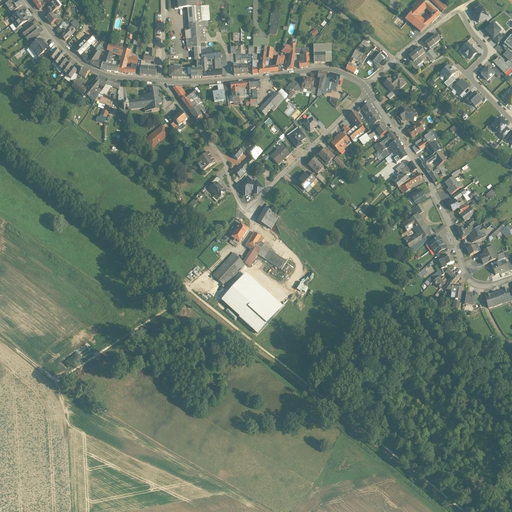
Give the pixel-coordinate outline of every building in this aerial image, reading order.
[(42,0),(43,0),(36,5),(39,9),(44,4),(44,3),(48,0),(42,0)] [(199,0),(176,0),(178,10),(187,9),(200,8),(199,0)] [(377,0),(396,16),(399,12),(396,9),(398,6),(390,0),(377,0)] [(446,10),(436,0),(434,0),(432,2),(443,13),(446,10)] [(52,3),(47,7),(51,13),(52,12),(54,10),(59,7),(55,1),(52,3)] [(420,2),(412,10),(414,13),(405,22),(411,27),(417,18),(418,19),(426,11),(428,9),(420,2)] [(473,17),(481,12),(478,6),(470,11),(473,17)] [(200,8),(187,9),(189,32),(187,32),(186,35),(186,40),(200,39),(203,39),(202,28),(207,28),(207,22),(208,22),(207,8),(200,8)] [(432,17),(428,22),(432,25),(439,18),(434,13),(428,9),(426,11),(432,17)] [(14,15),(10,18),(13,22),(24,14),(20,10),(14,15)] [(54,15),(52,12),(51,13),(46,17),(51,24),(55,20),(57,19),(54,15)] [(486,21),(481,12),(473,17),(478,26),(486,21)] [(24,14),(13,22),(16,27),(20,24),(27,19),(24,14)] [(280,16),(272,14),(270,30),(277,31),(278,31),(280,16)] [(418,19),(417,18),(411,27),(420,34),(429,28),(425,25),(418,19)] [(25,28),(21,31),(25,35),(35,28),(32,23),(31,23),(25,28)] [(20,24),(16,27),(17,27),(13,30),(15,32),(19,29),(22,27),(20,24)] [(488,38),(493,42),(499,36),(500,35),(493,27),(488,32),(487,31),(484,34),(488,38)] [(35,28),(25,35),(28,40),(32,37),(38,32),(35,28)] [(61,36),(65,40),(72,33),(74,30),(72,28),(70,30),(68,29),(61,36)] [(492,43),(497,48),(503,42),(499,36),(493,42),(492,43)] [(268,41),(253,38),(253,48),(262,49),(262,48),(267,49),(268,41)] [(440,43),(435,38),(430,42),(434,48),(440,43)] [(34,43),(30,46),(34,51),(41,46),(41,45),(46,41),(45,40),(42,40),(39,39),(34,43)] [(186,40),(187,50),(191,49),(191,50),(193,50),(193,49),(194,49),(200,49),(200,43),(200,39),(186,40)] [(509,56),(511,58),(511,41),(510,39),(507,43),(503,48),(502,49),(506,53),(506,55),(508,56),(509,56)] [(85,40),(75,50),(80,55),(90,44),(85,40)] [(278,42),(269,40),(267,49),(273,50),(282,52),(282,48),(283,46),(278,45),(278,42)] [(46,41),(41,45),(41,46),(34,51),(37,56),(38,56),(42,53),(44,51),(43,51),(46,49),(46,46),(46,45),(47,43),(46,41)] [(353,56),(365,63),(367,59),(361,55),(370,44),(365,41),(355,53),(353,56)] [(434,48),(430,42),(424,46),(429,52),(429,51),(430,52),(431,53),(435,49),(434,48)] [(97,48),(95,51),(99,53),(101,50),(103,51),(105,46),(100,44),(97,48)] [(123,50),(109,45),(107,52),(112,53),(121,57),(123,50)] [(213,50),(201,51),(201,55),(220,53),(220,46),(213,47),(213,50)] [(331,47),(320,47),(313,48),(313,51),(313,56),(320,56),(325,56),(325,63),(331,63),(331,55),(331,47)] [(469,49),(467,47),(466,47),(461,53),(463,56),(466,60),(467,59),(470,62),(476,56),(469,49)] [(56,50),(54,49),(49,56),(51,58),(50,58),(54,61),(58,54),(60,52),(56,50)] [(129,51),(124,50),(122,59),(121,62),(126,64),(127,63),(128,56),(129,56),(130,51),(129,51)] [(155,50),(149,50),(149,56),(144,55),(143,60),(153,62),(155,54),(155,50)] [(420,50),(414,55),(419,60),(422,64),(426,60),(424,57),(425,57),(420,50)] [(95,51),(87,62),(93,66),(97,67),(99,62),(95,60),(98,55),(99,53),(95,51)] [(113,62),(109,61),(112,53),(107,52),(103,63),(101,69),(107,71),(115,72),(116,66),(112,66),(113,62)] [(42,53),(38,56),(37,56),(35,58),(39,63),(44,56),(42,53)] [(220,53),(201,55),(201,61),(201,62),(205,61),(210,61),(214,60),(221,60),(220,53)] [(60,56),(58,54),(54,61),(53,61),(55,63),(58,65),(63,59),(64,57),(61,55),(60,56)] [(383,61),(376,55),(372,60),(371,59),(369,62),(377,68),(383,61)] [(414,55),(408,60),(411,63),(413,65),(414,65),(419,60),(414,55)] [(509,65),(511,61),(511,58),(509,56),(508,56),(506,55),(502,59),(508,64),(509,65)] [(129,56),(128,56),(127,63),(131,64),(136,66),(137,61),(136,58),(129,56)] [(309,56),(303,56),(304,64),(300,64),(299,64),(299,70),(309,68),(309,56)] [(325,63),(325,56),(320,56),(313,56),(314,65),(325,65),(325,63)] [(365,63),(353,56),(351,61),(355,62),(355,63),(360,66),(362,67),(365,63)] [(275,58),(273,69),(269,69),(270,74),(278,73),(278,72),(278,68),(280,59),(275,58)] [(68,62),(63,59),(58,65),(57,66),(59,67),(59,68),(62,70),(67,63),(68,62)] [(221,60),(214,60),(214,62),(214,63),(215,71),(216,73),(212,73),(212,78),(222,77),(221,60)] [(505,67),(498,60),(493,66),(504,77),(509,72),(505,67)] [(145,62),(141,61),(140,67),(139,75),(147,76),(148,68),(144,68),(145,62)] [(201,61),(196,61),(196,62),(196,70),(190,70),(191,79),(202,79),(201,62),(201,61)] [(208,73),(207,71),(206,66),(206,65),(205,61),(201,62),(202,79),(212,78),(212,73),(208,73)] [(351,61),(345,72),(354,76),(356,73),(356,72),(352,70),(355,63),(355,62),(351,61)] [(126,64),(121,62),(120,63),(119,67),(118,72),(124,74),(128,74),(128,70),(125,70),(126,64)] [(72,66),(67,63),(62,70),(62,71),(64,72),(63,72),(67,74),(72,67),(72,66)] [(420,72),(414,65),(413,65),(411,63),(409,65),(416,74),(420,72)] [(131,64),(130,70),(128,70),(128,74),(135,75),(136,66),(131,64)] [(265,67),(260,66),(259,70),(259,75),(270,74),(269,69),(268,69),(268,68),(265,68),(265,67)] [(77,71),(72,67),(67,74),(66,75),(68,77),(71,79),(77,71)] [(89,71),(83,67),(79,74),(85,78),(89,71)] [(153,69),(148,68),(147,76),(156,77),(156,72),(153,71),(153,69)] [(182,69),(170,68),(170,69),(170,71),(169,71),(169,77),(172,77),(172,78),(179,79),(179,77),(181,78),(182,69)] [(454,76),(447,69),(440,76),(447,83),(454,76)] [(480,78),(487,84),(494,78),(491,75),(487,71),(480,78)] [(494,72),(491,75),(494,78),(497,81),(500,78),(494,72)] [(327,74),(319,74),(318,80),(320,80),(318,91),(323,92),(323,90),(324,88),(325,82),(325,81),(326,79),(327,74)] [(339,78),(330,75),(328,80),(329,81),(333,82),(332,85),(337,86),(339,78)] [(104,79),(99,76),(91,86),(95,89),(99,85),(101,86),(104,79)] [(395,80),(391,83),(389,81),(384,87),(390,93),(396,88),(400,91),(405,86),(397,77),(394,80),(395,80)] [(314,81),(304,79),(303,84),(302,90),(304,90),(312,91),(312,89),(314,81)] [(87,90),(75,80),(72,86),(82,95),(87,90)] [(116,83),(108,80),(106,86),(105,87),(103,90),(107,92),(109,88),(111,88),(112,87),(114,88),(116,83)] [(259,82),(248,83),(249,89),(249,91),(252,91),(252,94),(256,94),(256,91),(260,90),(259,82)] [(459,99),(468,91),(461,83),(457,87),(453,91),(454,92),(457,96),(456,96),(459,99)] [(237,84),(230,85),(231,90),(232,90),(232,93),(233,95),(231,95),(232,104),(239,103),(239,100),(239,95),(239,94),(238,94),(237,84)] [(299,84),(294,90),(295,92),(303,93),(304,90),(302,90),(303,84),(299,84)] [(457,87),(454,84),(448,90),(452,94),(454,92),(453,91),(457,87)] [(95,89),(91,86),(85,93),(95,101),(101,92),(99,90),(98,91),(95,89)] [(223,86),(217,87),(218,93),(213,94),(214,103),(225,101),(225,99),(224,92),(223,92),(223,90),(223,86)] [(156,88),(149,88),(150,95),(140,96),(141,99),(143,99),(144,100),(127,102),(127,103),(126,103),(127,104),(124,104),(123,104),(123,105),(122,105),(122,106),(122,107),(122,108),(123,109),(124,109),(124,108),(127,108),(127,109),(128,109),(128,110),(144,109),(145,113),(159,111),(158,106),(160,106),(161,105),(161,104),(161,103),(161,101),(160,101),(159,100),(158,100),(157,95),(159,95),(158,88),(156,88)] [(186,96),(180,89),(173,89),(181,100),(186,96)] [(101,92),(95,101),(104,104),(110,106),(111,107),(114,100),(104,96),(107,92),(103,90),(101,92)] [(186,96),(181,100),(186,106),(189,103),(190,102),(190,103),(194,100),(198,97),(194,91),(186,96)] [(284,101),(276,93),(268,101),(274,107),(270,110),(273,113),(280,105),(284,101)] [(463,100),(466,104),(473,98),(469,94),(463,100)] [(481,104),(474,97),(473,98),(466,104),(465,104),(469,109),(471,107),(474,111),(481,104)] [(425,98),(419,102),(422,107),(428,104),(425,98)] [(338,101),(331,99),(329,103),(336,110),(338,101)] [(268,101),(258,111),(264,117),(270,110),(274,107),(268,101)] [(202,103),(198,105),(201,109),(208,120),(212,117),(202,103)] [(409,109),(406,103),(400,107),(403,111),(409,112),(409,109)] [(110,106),(104,104),(100,114),(105,116),(110,106)] [(193,109),(190,112),(196,120),(201,116),(198,112),(201,109),(198,105),(193,109)] [(365,109),(362,111),(367,119),(374,114),(369,107),(365,109)] [(409,112),(403,111),(402,112),(403,112),(403,113),(396,118),(401,124),(404,122),(412,124),(414,114),(409,112)] [(183,112),(173,120),(173,121),(179,127),(183,123),(185,122),(189,118),(183,112)] [(363,125),(355,113),(348,118),(349,118),(353,124),(355,125),(356,127),(357,127),(358,129),(360,127),(363,125)] [(374,114),(367,119),(372,127),(373,127),(378,123),(379,122),(374,114)] [(307,121),(303,125),(310,133),(318,125),(312,119),(309,123),(307,121)] [(179,127),(173,121),(169,124),(174,130),(179,127)] [(507,130),(499,123),(491,130),(499,137),(499,138),(506,131),(507,130)] [(299,125),(296,127),(298,130),(299,130),(302,134),(304,132),(299,125)] [(351,132),(346,126),(342,129),(347,135),(351,132)] [(164,128),(162,127),(145,140),(152,148),(169,134),(164,128)] [(359,130),(358,129),(357,127),(351,132),(347,135),(354,144),(359,141),(364,137),(362,133),(364,131),(361,128),(359,130)] [(416,129),(408,134),(412,140),(421,135),(419,132),(421,130),(419,128),(419,127),(416,129)] [(383,128),(376,133),(378,136),(380,139),(385,136),(387,134),(383,128)] [(298,130),(288,137),(297,149),(302,145),(300,142),(305,139),(302,134),(299,130),(298,130)] [(502,144),(509,134),(506,131),(499,138),(499,137),(497,139),(502,144)] [(391,134),(386,138),(382,142),(381,142),(384,146),(386,145),(390,142),(394,139),(391,134)] [(511,139),(511,136),(509,134),(502,144),(508,147),(509,146),(508,146),(511,139)] [(349,144),(341,135),(334,141),(335,142),(332,145),(338,152),(341,150),(343,151),(347,148),(346,147),(349,144)] [(359,141),(363,147),(370,141),(367,138),(366,136),(364,137),(359,141)] [(435,143),(430,136),(415,146),(416,148),(417,149),(426,143),(428,148),(434,144),(435,143)] [(261,152),(249,142),(246,146),(249,148),(246,152),(255,159),(261,152)] [(381,142),(373,149),(380,157),(382,155),(382,154),(385,152),(385,151),(382,147),(384,146),(381,142)] [(393,146),(389,148),(393,155),(401,150),(396,143),(393,146)] [(440,154),(434,144),(428,148),(426,143),(417,149),(420,153),(425,150),(427,153),(425,154),(427,156),(428,155),(431,159),(438,155),(440,154)] [(241,147),(239,150),(238,149),(232,156),(237,160),(245,151),(241,147)] [(282,147),(270,157),(278,166),(289,156),(282,147)] [(334,158),(325,150),(319,156),(327,165),(334,158)] [(401,150),(393,155),(396,160),(393,162),(396,166),(407,159),(401,150)] [(209,152),(195,161),(202,171),(215,163),(209,152)] [(390,158),(385,152),(382,154),(382,155),(380,157),(383,161),(386,159),(387,160),(390,158)] [(446,163),(438,155),(431,159),(434,163),(437,168),(438,169),(442,166),(446,163)] [(255,163),(250,158),(245,163),(250,168),(251,168),(255,163)] [(342,164),(337,158),(334,161),(339,167),(342,164)] [(431,159),(421,166),(424,170),(427,168),(434,163),(431,159)] [(323,169),(315,160),(308,166),(317,175),(323,169)] [(411,164),(407,168),(405,170),(407,174),(409,172),(412,175),(416,172),(411,164)] [(396,172),(398,175),(405,170),(402,166),(396,172)] [(438,169),(438,170),(439,173),(442,177),(447,174),(442,166),(438,169)] [(244,170),(241,167),(236,171),(238,173),(237,174),(240,177),(245,172),(246,172),(244,170)] [(405,170),(398,175),(397,176),(399,179),(399,178),(401,180),(404,177),(403,176),(404,175),(405,175),(407,174),(405,170)] [(431,174),(428,176),(431,180),(435,178),(435,177),(439,173),(438,170),(437,170),(431,174)] [(316,178),(311,173),(308,175),(315,182),(317,179),(316,178)] [(308,175),(307,174),(302,179),(310,186),(315,182),(308,175)] [(176,178),(174,175),(170,179),(172,183),(174,189),(177,198),(179,200),(181,198),(179,196),(181,195),(179,189),(180,189),(178,184),(176,185),(176,183),(177,183),(175,179),(176,178)] [(325,181),(319,175),(316,178),(317,179),(322,184),(325,181)] [(219,179),(215,176),(209,182),(213,185),(216,182),(219,179)] [(419,176),(409,183),(412,188),(422,181),(419,176)] [(462,181),(458,176),(453,180),(456,185),(462,181)] [(247,177),(237,187),(245,195),(253,188),(255,186),(253,184),(247,177)] [(404,177),(401,180),(399,178),(399,179),(396,181),(397,182),(394,186),(398,190),(400,188),(409,183),(404,177)] [(437,180),(437,181),(433,183),(435,187),(443,181),(441,178),(437,180)] [(310,186),(302,179),(297,184),(299,185),(305,191),(310,186)] [(257,193),(263,188),(256,181),(253,184),(255,186),(253,188),(257,193)] [(457,187),(452,181),(444,186),(448,192),(446,193),(450,198),(462,189),(459,185),(457,187)] [(216,182),(213,185),(209,189),(218,198),(219,197),(221,197),(223,195),(223,193),(225,191),(216,182)] [(409,183),(401,188),(405,196),(410,193),(409,191),(412,188),(409,183)] [(305,191),(299,185),(296,188),(303,194),(305,191)] [(423,199),(424,199),(419,193),(415,196),(415,195),(413,197),(410,199),(414,205),(423,199)] [(492,195),(486,199),(489,203),(495,199),(492,195)] [(423,199),(414,205),(416,208),(425,202),(423,199)] [(186,208),(191,213),(199,204),(194,200),(186,208)] [(455,204),(448,207),(452,214),(458,211),(464,208),(462,205),(457,208),(455,204)] [(270,211),(265,207),(257,221),(265,225),(273,212),(272,212),(270,211)] [(419,207),(414,210),(417,215),(419,218),(424,214),(419,207)] [(464,208),(458,211),(460,214),(458,215),(459,219),(468,212),(465,207),(464,208)] [(459,219),(464,225),(474,218),(469,211),(468,212),(459,219)] [(273,212),(265,225),(271,229),(279,216),(273,212)] [(430,237),(418,218),(416,219),(416,218),(403,227),(406,234),(412,230),(417,238),(406,245),(409,250),(430,237)] [(248,228),(241,223),(238,227),(238,226),(237,227),(231,237),(234,238),(239,242),(248,228)] [(487,224),(482,228),(486,233),(491,229),(487,224)] [(266,234),(257,227),(252,235),(254,236),(249,244),(247,242),(245,245),(250,249),(252,250),(258,254),(264,258),(269,251),(270,250),(271,248),(261,241),(266,234)] [(470,236),(468,238),(472,246),(484,240),(483,236),(480,229),(477,231),(473,234),(470,236)] [(504,232),(502,230),(501,229),(488,242),(488,245),(489,246),(500,236),(504,232)] [(504,232),(500,236),(505,241),(510,236),(509,235),(511,233),(508,229),(504,232)] [(464,236),(461,231),(457,233),(461,242),(465,240),(470,236),(473,234),(472,232),(470,230),(464,236)] [(428,247),(432,252),(442,246),(440,243),(440,242),(439,241),(438,241),(438,240),(435,242),(428,247)] [(442,246),(432,252),(435,258),(442,253),(445,251),(445,250),(444,249),(443,249),(442,246)] [(250,249),(243,261),(245,263),(249,266),(258,254),(252,250),(250,249)] [(473,249),(466,252),(469,259),(476,256),(473,249)] [(273,253),(268,261),(281,269),(290,256),(284,251),(280,257),(270,250),(269,251),(273,253)] [(269,251),(264,258),(268,261),(273,253),(269,251)] [(495,262),(490,251),(485,253),(486,255),(483,256),(484,258),(479,260),(483,267),(495,262)] [(233,252),(213,275),(225,285),(245,263),(243,261),(233,252)] [(505,261),(502,256),(495,259),(498,264),(503,262),(505,261)] [(451,259),(443,262),(439,263),(436,265),(438,268),(440,272),(446,270),(445,269),(453,266),(451,259)] [(498,264),(490,268),(491,270),(504,265),(503,262),(498,264)] [(491,270),(491,271),(495,278),(499,276),(499,277),(503,276),(504,276),(508,274),(504,265),(491,270)] [(447,274),(445,275),(452,281),(447,286),(450,289),(451,290),(452,289),(459,281),(449,272),(447,274)] [(221,301),(258,333),(282,307),(246,274),(221,301)] [(446,285),(440,280),(439,280),(435,283),(432,286),(440,292),(446,285)] [(411,286),(406,292),(409,295),(414,289),(411,286)] [(461,290),(452,289),(451,290),(450,289),(447,292),(446,293),(451,294),(455,294),(455,297),(454,303),(459,303),(461,290)] [(508,292),(503,293),(503,294),(489,298),(493,309),(511,304),(508,292)] [(489,297),(484,299),(488,311),(493,309),(489,298),(489,297)]
